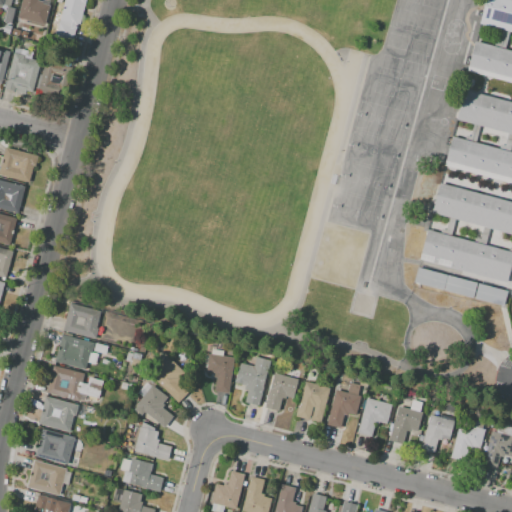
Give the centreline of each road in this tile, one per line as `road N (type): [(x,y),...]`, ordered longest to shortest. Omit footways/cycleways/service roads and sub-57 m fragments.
road 1 (residential): [(0,430),(113,0)]
road 2 (residential): [(208,429),(511,510)]
